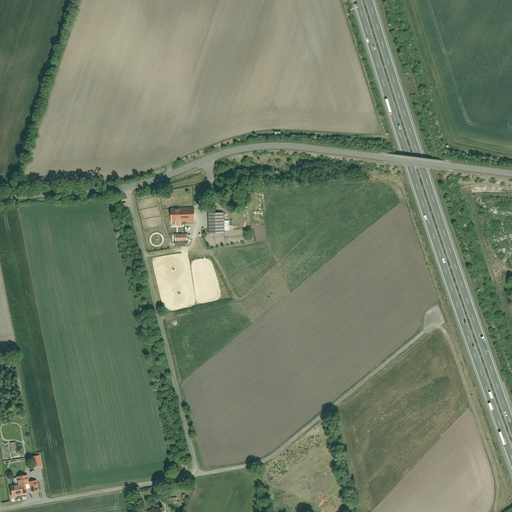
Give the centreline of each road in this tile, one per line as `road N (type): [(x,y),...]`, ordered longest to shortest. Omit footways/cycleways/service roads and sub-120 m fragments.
road 1 (unclassified): [(0,506),(262,462),(439,321)]
road 2 (motorway): [(357,0),(511,459)]
road 3 (unclassified): [(448,168),(258,147),(126,188),(0,200)]
road 4 (motorway): [(511,426),(369,0)]
road 5 (track): [(197,474),(126,188)]
